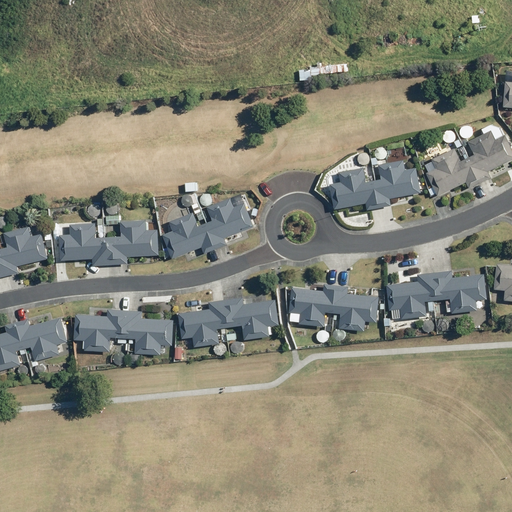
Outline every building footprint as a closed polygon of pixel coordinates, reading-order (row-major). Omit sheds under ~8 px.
[(321,58),(312,58),(312,70),(301,71),(302,81),(314,80),(313,76),(323,76),(323,74),(349,72),(348,64),(330,65),(330,61),(321,61),(321,58)] [(463,136),(464,138),(466,139),(468,139),(470,138),(472,137),(473,135),(474,133),(474,131),(473,129),(472,128),(470,127),(468,127),(466,127),(464,128),(463,129),(462,131),(461,133),(462,134),(463,136)] [(471,142),(478,156),(471,159),(483,183),(487,181),(494,178),(490,172),(511,161),(511,143),(508,135),(498,140),(493,131),(471,142)] [(446,141),(447,143),(449,144),(451,144),(453,143),(455,142),(456,141),(457,139),(457,137),(456,135),(455,133),(453,132),(451,132),(449,132),(447,133),(446,134),(445,136),(444,138),(445,140),(446,141)] [(378,156),(380,158),(382,159),(384,159),(386,158),(388,157),(389,155),(389,153),(389,151),(389,150),(387,148),(386,147),(383,147),(382,147),(380,148),(378,149),(378,151),(377,153),(377,154),(378,156)] [(458,149),(434,160),(438,169),(429,173),(440,196),(469,182),(472,189),(477,186),(483,183),(471,159),(464,163),(458,149)] [(361,163),(362,165),(364,166),(366,166),(368,165),(370,164),(371,163),(372,161),(372,159),(371,157),(370,155),(368,154),(366,154),(364,154),(362,155),(361,156),(360,158),(360,160),(360,162),(361,163)] [(384,180),(377,181),(382,209),(388,208),(393,206),(392,199),(423,193),(418,168),(408,170),(406,160),(381,165),(384,180)] [(366,168),(342,173),(344,183),(333,185),(338,210),(369,203),(370,211),(376,210),(382,209),(377,181),(369,183),(366,168)] [(196,182),(187,183),(187,191),(197,190),(196,182)] [(203,204),(204,206),(206,206),(208,207),(210,206),(212,205),(213,203),(214,201),(214,199),(213,197),(212,196),(210,195),(208,194),(206,195),(204,195),(203,197),(202,198),(202,200),(202,202),(203,204)] [(184,205),(186,206),(188,207),(190,207),(192,207),(194,206),(195,204),(195,202),(195,200),(195,198),(193,196),(191,195),(189,195),(188,195),(186,196),(184,197),(183,199),(183,201),(183,203),(184,205)] [(232,198),(209,207),(215,222),(208,224),(218,249),(222,248),(229,245),(226,239),(256,227),(247,204),(236,208),(232,198)] [(108,213),(109,214),(111,215),(113,215),(115,215),(117,213),(118,212),(119,210),(119,208),(118,206),(117,204),(115,203),(113,203),(111,203),(109,204),(108,205),(107,207),(107,209),(107,211),(108,213)] [(206,219),(203,212),(199,203),(194,205),(198,214),(199,213),(203,220),(206,219)] [(90,215),(91,216),(93,217),(95,217),(97,216),(99,215),(100,214),(101,212),(101,210),(100,208),(99,206),(97,205),(95,205),(93,205),(91,206),(90,207),(89,209),(88,211),(89,213),(90,215)] [(175,231),(164,235),(174,260),(204,248),(207,254),(212,252),(218,249),(208,224),(201,227),(195,213),(172,222),(175,231)] [(121,216),(108,216),(108,225),(121,224),(121,216)] [(0,226),(1,228),(3,229),(5,229),(7,229),(9,228),(10,226),(11,224),(11,222),(10,220),(9,218),(7,217),(5,217),(3,217),(1,218),(0,219),(0,226)] [(106,238),(108,265),(118,264),(130,264),(129,257),(161,255),(160,231),(148,231),(148,221),(123,223),(124,237),(106,238)] [(72,225),(72,235),(62,235),(63,261),(95,260),(96,266),(101,265),(108,265),(106,238),(98,239),(97,223),(72,225)] [(30,227),(6,233),(10,248),(3,249),(10,276),(14,275),(20,274),(18,267),(50,259),(43,235),(33,237),(30,227)] [(0,279),(1,279),(10,276),(3,249),(0,250),(0,279)] [(508,289),(507,299),(511,299),(511,263),(500,262),(497,288),(508,289)] [(432,272),(435,299),(454,297),(455,312),(479,309),(478,299),(490,297),(487,272),(455,276),(454,269),(443,270),(432,272)] [(429,315),(427,300),(435,299),(432,272),(426,272),(420,273),(421,280),(390,283),(392,308),(403,307),(404,317),(429,315)] [(295,285),(292,310),(303,312),(301,322),(326,325),(328,309),(336,310),(339,284),(333,283),(327,282),(326,289),(295,285)] [(336,310),(343,311),(342,327),(368,330),(369,319),(379,320),(382,296),(350,292),(350,285),(344,284),(339,284),(336,310)] [(222,300),(226,327),(245,324),(247,338),(272,335),(270,325),(282,323),(278,298),(246,303),(245,296),(236,298),(222,300)] [(212,307),(181,312),(185,337),(195,335),(196,346),(221,342),(219,328),(226,327),(222,300),(217,300),(211,301),(212,307)] [(76,338),(87,338),(87,349),(112,350),(113,335),(120,336),(119,342),(127,342),(128,336),(130,336),(132,310),(120,309),(110,308),(110,314),(78,312),(76,338)] [(132,310),(130,336),(130,342),(134,342),(135,337),(139,337),(138,352),(163,353),(164,343),(174,344),(175,318),(143,317),(144,310),(136,310),(132,310)] [(19,321),(26,347),(33,345),(37,359),(61,352),(59,343),(70,340),(63,316),(32,324),(30,318),(25,319),(19,321)] [(423,330),(425,331),(427,332),(429,332),(431,332),(432,331),(434,329),(434,327),(434,325),(433,323),(432,322),(430,321),(428,320),(426,320),(425,321),(423,323),(422,324),(422,326),(422,328),(423,330)] [(440,330),(442,331),(444,332),(446,333),(448,332),(449,331),(451,329),(451,327),(451,325),(450,323),(449,322),(447,321),(445,320),(443,321),(442,321),(440,323),(439,324),(439,326),(439,328),(440,330)] [(9,331),(0,332),(0,369),(22,364),(18,349),(26,347),(19,321),(13,322),(7,324),(9,331)] [(336,339),(337,340),(339,341),(341,341),(343,341),(345,340),(346,338),(347,336),(347,334),(346,332),(344,330),(343,329),(341,329),(339,329),(337,330),(336,331),(335,333),(334,335),(335,337),(336,339)] [(319,341),(321,342),(322,343),(325,343),(327,342),(328,341),(329,340),(330,338),(330,336),(329,334),(328,332),(326,331),(324,331),(322,331),(320,332),(319,333),(318,335),(318,337),(318,339),(319,341)] [(233,352),(234,353),(236,354),(238,354),(240,354),(242,352),(243,351),(244,349),(244,347),(243,345),(242,343),(240,342),(238,342),(236,342),(234,343),(233,344),(232,346),(232,348),(232,350),(233,352)] [(217,353),(218,355),(220,356),(222,356),(224,355),(226,354),(227,353),(228,351),(228,349),(227,347),(226,345),(224,344),(222,344),(220,344),(218,345),(217,346),(216,348),(216,350),(216,352),(217,353)] [(132,363),(134,364),(136,365),(138,365),(140,364),(141,363),(143,362),(143,360),(143,358),(143,356),(141,354),(139,353),(137,353),(135,353),(134,354),(132,355),(131,357),(131,359),(131,361),(132,363)] [(115,364),(116,365),(118,366),(120,366),(122,366),(124,364),(125,363),(126,361),(126,359),(125,357),(124,355),(122,354),(120,354),(118,354),(116,355),(115,356),(114,358),(114,360),(114,362),(115,364)] [(37,373),(38,374),(40,374),(41,375),(43,374),(44,373),(45,372),(46,371),(45,369),(45,368),(44,366),(43,366),(41,365),(40,366),(38,366),(37,367),(37,369),(36,370),(37,371),(37,373)] [(20,374),(21,375),(23,375),(24,376),(26,375),(27,374),(28,373),(28,372),(28,370),(28,369),(27,368),(25,367),(24,366),(22,367),(21,367),(20,368),(19,370),(19,371),(19,372),(20,374)]
